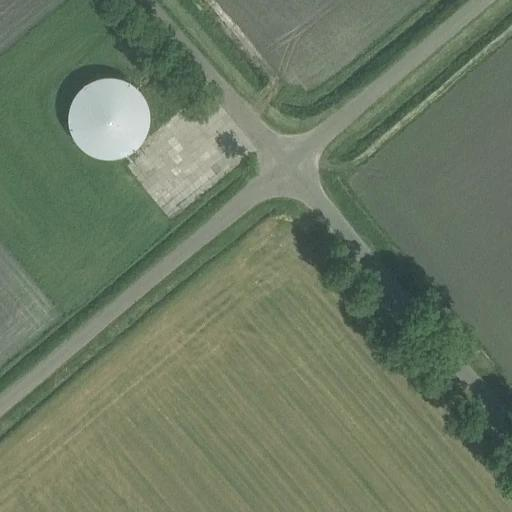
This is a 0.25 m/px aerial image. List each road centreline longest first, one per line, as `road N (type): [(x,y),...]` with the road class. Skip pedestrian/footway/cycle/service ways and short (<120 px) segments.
road 1 (unclassified): [(0,406),(287,166)]
road 2 (unclassified): [(511,429),(287,166)]
road 3 (unclassified): [(287,166),(483,0)]
road 4 (unclassified): [(287,166),(145,0)]
